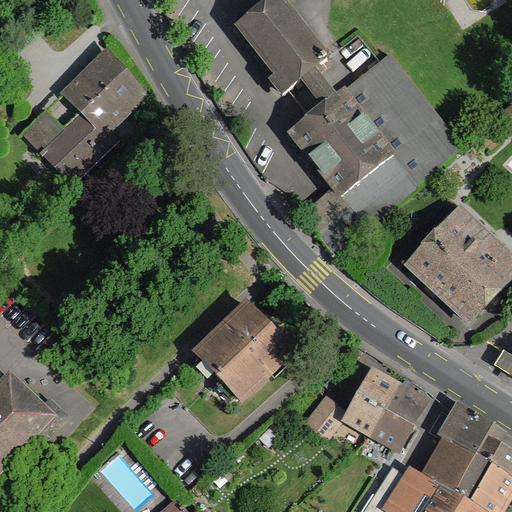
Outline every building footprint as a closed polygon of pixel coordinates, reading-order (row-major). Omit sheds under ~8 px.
[(315,72),(328,61),(288,10),(280,0),(276,0),(240,29),(279,79),(273,84),(284,97),(303,81),(315,72)] [(343,199),(338,194),(309,219),(314,230),(339,260),(464,149),(392,57),(345,94),(394,158),(343,199)] [(107,58),(67,96),(83,113),(65,131),(45,150),(76,183),(117,144),(109,135),(147,99),(107,58)] [(337,99),(315,72),(303,81),(324,109),(337,99)] [(292,135),(338,194),(343,199),(394,158),(345,94),(337,99),(324,109),(292,135)] [(511,126),(511,111),(511,110),(500,121),(509,130),(511,126)] [(45,150),(65,131),(50,115),(28,135),(45,150)] [(453,222),(511,276),(511,274),(511,256),(462,211),(453,222)] [(451,220),(408,266),(472,324),(511,280),(511,277),(511,276),(453,222),(451,220)] [(250,309),(199,358),(243,402),(293,354),(250,309)] [(511,358),(503,353),(499,361),(496,366),(511,376),(511,358)] [(376,378),(350,425),(374,438),(400,392),(376,378)] [(0,474),(28,446),(53,420),(45,412),(11,379),(0,390),(0,474)] [(423,406),(400,392),(374,438),(398,452),(423,406)] [(328,402),(308,427),(327,441),(346,417),(328,402)] [(53,420),(60,412),(51,405),(45,412),(53,420)] [(441,438),(456,446),(479,459),(490,440),(500,446),(504,438),(505,435),(461,406),(459,409),(441,438)] [(60,412),(53,420),(28,446),(34,453),(66,419),(60,412)] [(511,453),(500,446),(490,440),(479,459),(494,468),(511,478),(511,453)] [(440,489),(471,507),(494,468),(479,459),(456,446),(434,485),(440,489)] [(471,507),(478,511),(503,511),(511,498),(511,478),(494,468),(471,507)] [(425,511),(440,489),(434,485),(426,480),(410,478),(402,490),(388,511),(425,511)] [(384,511),(388,511),(402,490),(387,481),(373,505),(384,511)] [(478,511),(471,507),(440,489),(425,511),(478,511)] [(186,511),(179,503),(168,511),(186,511)]
